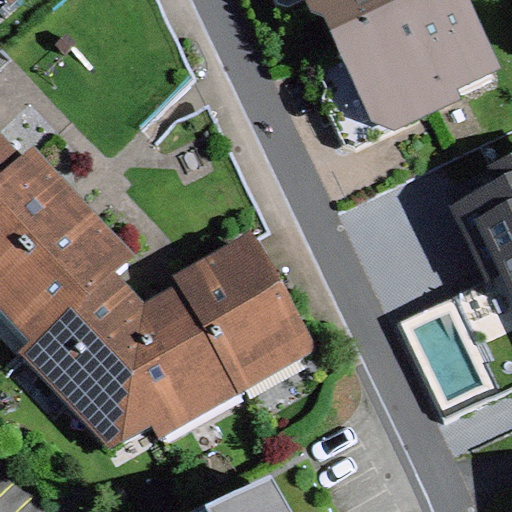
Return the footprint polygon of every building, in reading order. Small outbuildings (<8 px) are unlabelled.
[(3,0),(12,8),(20,0),(3,0)] [(272,0),(276,8),(289,13),(304,6),(311,22),(325,27),(344,68),(315,81),(342,148),(356,154),(463,105),(458,96),(501,73),(467,0),(272,0)] [(0,181),(22,161),(0,137),(0,181)] [(32,151),(22,161),(0,181),(0,311),(30,344),(72,301),(83,312),(118,278),(135,261),(32,151)] [(495,189),(449,210),(486,286),(398,328),(444,426),(511,397),(511,162),(489,172),(495,189)] [(316,354),(252,240),(174,282),(179,290),(239,400),(316,354)] [(72,301),(30,344),(19,357),(112,454),(152,433),(159,443),(239,400),(179,290),(146,309),(118,278),(83,312),(72,301)] [(287,511),(273,486),(224,511),(287,511)]
